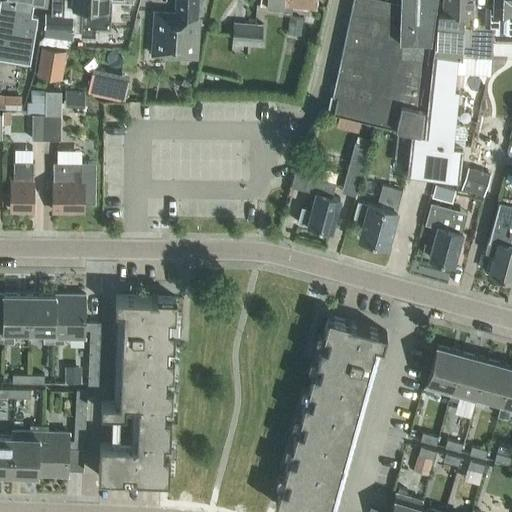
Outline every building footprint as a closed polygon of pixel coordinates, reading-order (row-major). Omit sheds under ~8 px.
[(47,6),(47,0),(0,0),(0,57),(29,63),(37,16),(31,15),(33,4),(47,6)] [(72,30),(73,14),(63,13),(63,0),(50,0),(50,16),(45,15),(43,39),(70,40),(71,30),(72,30)] [(132,0),(72,0),(72,7),(82,8),(81,34),(94,35),(94,26),(110,27),(111,1),(133,2),(132,0)] [(202,13),(202,0),(174,0),(174,12),(154,11),(151,52),(166,53),(166,55),(196,57),(198,17),(195,17),(196,13),(202,13)] [(259,0),(259,3),(282,5),(282,13),(287,14),(287,0),(259,0)] [(287,0),(287,14),(291,14),(292,6),(316,8),(316,0),(287,0)] [(410,130),(419,131),(423,102),(419,101),(427,60),(434,10),(435,0),(352,0),(328,110),(397,127),(394,157),(407,158),(409,140),(410,130)] [(432,50),(424,132),(423,140),(452,143),(458,86),(453,85),(457,53),(460,54),(492,56),(493,25),(484,25),(472,25),(473,13),(473,0),(442,0),(442,11),(437,11),(432,50)] [(511,0),(493,0),(493,5),(493,11),(494,11),(506,12),(506,37),(511,37),(511,0)] [(493,25),(494,25),(494,11),(493,11),(493,5),(485,5),(484,25),(493,25)] [(302,17),(289,16),(287,32),(300,33),(302,17)] [(261,44),(263,22),(233,20),(232,42),(261,44)] [(41,46),(37,75),(62,78),(66,50),(41,46)] [(89,87),(88,94),(124,101),(129,78),(124,77),(92,71),(89,87)] [(191,81),(183,76),(179,81),(187,87),(191,81)] [(45,90),(31,90),(31,100),(27,100),(26,113),(32,114),(31,139),(43,139),(44,114),(45,114),(45,90)] [(60,139),(61,90),(45,90),(45,114),(44,114),(43,139),(60,139)] [(0,93),(0,107),(5,109),(22,109),(21,94),(5,94),(0,93)] [(407,158),(406,170),(458,176),(462,144),(452,143),(423,140),(424,132),(419,131),(410,130),(409,140),(407,158)] [(368,144),(369,138),(357,135),(355,141),(354,141),(341,191),(355,194),(368,144)] [(32,210),(33,161),(13,160),(13,180),(11,180),(11,209),(32,210)] [(96,162),(53,161),(53,210),(84,210),(84,202),(95,202),(96,162)] [(466,186),(489,192),(495,170),(473,163),(466,186)] [(315,192),(311,208),(301,205),(297,221),(331,230),(340,198),(331,196),(335,181),(321,177),(323,171),(309,167),(304,189),(315,192)] [(396,210),(402,189),(382,184),(376,205),(357,199),(351,219),(363,222),(358,237),(387,245),(397,210),(396,210)] [(436,184),(432,196),(451,202),(455,190),(436,184)] [(430,201),(424,221),(437,225),(429,257),(453,263),(462,232),(468,212),(430,201)] [(511,279),(511,204),(498,201),(484,252),(494,254),(488,273),(511,279)] [(4,329),(28,330),(29,293),(4,293),(4,329)] [(29,293),(28,330),(43,330),(43,341),(53,341),(53,336),(54,293),(29,293)] [(54,293),(53,336),(54,336),(54,342),(63,343),(63,336),(85,336),(85,329),(90,329),(101,329),(101,321),(85,321),(86,294),(54,293)] [(123,309),(120,371),(120,372),(121,372),(166,373),(172,374),(173,355),(167,355),(167,344),(173,344),(174,327),(168,326),(168,315),(175,315),(175,297),(158,296),(157,296),(157,297),(151,296),(115,294),(115,308),(123,309)] [(316,360),(366,375),(376,342),(381,344),(385,332),(354,323),(356,318),(350,317),(348,322),(329,316),(324,333),(317,331),(314,342),(320,344),(316,360)] [(90,329),(89,384),(100,384),(101,329),(90,329)] [(450,394),(462,349),(435,342),(423,387),(425,387),(424,391),(432,394),(433,389),(450,394)] [(477,395),(488,356),(462,349),(450,394),(448,398),(457,401),(455,410),(471,415),(474,401),(475,401),(476,401),(477,395)] [(501,402),(511,365),(511,362),(488,356),(477,395),(476,401),(475,401),(474,403),(483,405),(485,398),(501,402)] [(366,375),(316,360),(310,358),(307,369),(313,370),(308,389),(359,403),(366,375)] [(511,365),(501,402),(497,415),(507,418),(511,405),(511,365)] [(66,381),(80,381),(80,370),(66,370),(66,381)] [(120,401),(120,402),(124,402),(138,402),(165,403),(171,404),(172,385),(166,385),(166,373),(121,372),(120,372),(119,400),(120,401)] [(28,382),(28,373),(12,373),(12,382),(28,382)] [(28,373),(28,382),(44,382),(44,374),(28,373)] [(0,395),(14,396),(14,387),(0,387),(0,395)] [(14,387),(14,396),(30,396),(30,388),(14,387)] [(359,403),(308,389),(302,387),(299,398),(306,400),(300,418),(350,432),(359,403)] [(86,389),(75,388),(73,439),(84,439),(86,389)] [(120,402),(120,401),(119,400),(101,400),(101,411),(124,412),(124,402),(120,402)] [(138,402),(136,443),(163,444),(163,441),(170,441),(171,415),(165,415),(165,403),(138,402)] [(350,432),(300,418),(294,416),(291,426),(297,428),(292,447),(342,462),(350,432)] [(12,429),(11,435),(10,472),(36,473),(38,424),(29,424),(29,430),(12,429)] [(73,439),(69,439),(69,431),(47,431),(48,424),(38,424),(36,473),(67,474),(69,447),(84,448),(84,439),(73,439)] [(435,443),(438,435),(422,431),(420,439),(435,443)] [(0,471),(10,472),(11,435),(0,434),(0,471)] [(460,450),(462,442),(447,438),(444,446),(460,450)] [(123,470),(124,470),(135,471),(136,449),(136,443),(99,442),(98,475),(123,476),(123,470)] [(136,443),(136,449),(134,477),(168,478),(169,452),(163,452),(163,444),(136,443)] [(342,462),(292,447),(286,445),(282,456),(288,458),(283,475),(334,490),(342,462)] [(433,457),(436,449),(420,445),(418,453),(433,457)] [(484,457),(487,449),(471,445),(469,453),(484,457)] [(509,464),(511,456),(496,451),(494,459),(509,464)] [(458,464),(460,456),(445,452),(443,460),(458,464)] [(482,471),(485,463),(469,459),(467,467),(482,471)] [(334,490),(283,475),(277,474),(274,485),(281,487),(277,502),(294,507),(292,511),(298,511),(300,508),(311,511),(334,511),(336,507),(330,505),(334,490)] [(422,499),(405,494),(407,488),(398,486),(397,492),(396,492),(389,511),(417,511),(420,505),(422,499)]
